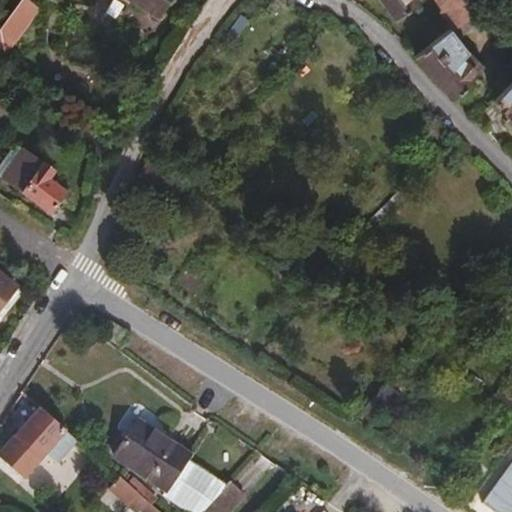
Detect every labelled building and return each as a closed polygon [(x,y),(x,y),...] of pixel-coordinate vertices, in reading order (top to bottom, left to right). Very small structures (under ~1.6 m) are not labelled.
[(0,24),(9,33),(33,0),(13,0),(0,19),(0,24)] [(142,0),(156,9),(161,0),(142,0)] [(418,0),(385,0),(398,16),(418,0)] [(484,4),(480,0),(444,0),(460,20),(480,6),(484,4)] [(487,65),(458,33),(485,14),(480,6),(460,20),(417,51),(456,94),(487,65)] [(9,33),(0,24),(0,40),(2,42),(9,33)] [(511,79),(496,96),(511,112),(511,79)] [(0,116),(1,118),(12,105),(0,94),(0,116)] [(17,181),(39,154),(23,141),(1,169),(17,181)] [(48,205),(62,185),(45,171),(51,164),(39,154),(17,181),(48,205)] [(183,182),(166,172),(146,160),(139,173),(175,195),(183,182)] [(181,227),(197,202),(184,192),(168,217),(181,227)] [(0,293),(13,276),(0,266),(0,293)] [(130,332),(112,319),(104,329),(122,343),(130,332)] [(87,445),(41,405),(16,434),(41,457),(57,438),(78,455),(87,445)] [(166,490),(190,453),(141,421),(116,456),(166,490)] [(0,454),(24,476),(41,457),(16,434),(0,452),(0,454)] [(162,511),(163,511),(125,478),(121,474),(110,486),(128,502),(132,499),(145,511),(162,511)] [(225,511),(245,492),(231,478),(197,511),(225,511)]
